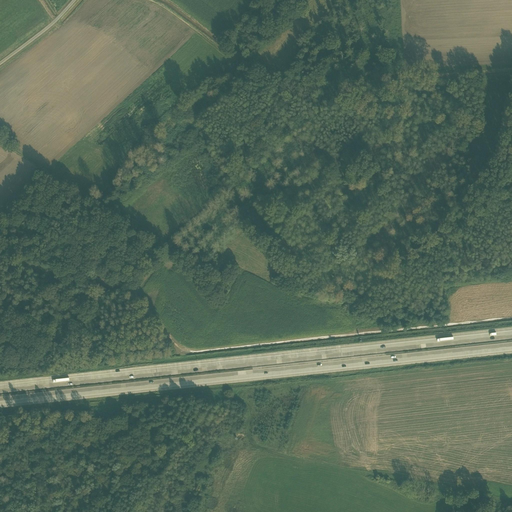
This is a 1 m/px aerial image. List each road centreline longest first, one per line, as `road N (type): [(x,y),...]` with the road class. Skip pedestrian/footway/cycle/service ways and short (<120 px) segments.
road 1 (motorway): [(511,334),(0,390)]
road 2 (motorway): [(0,401),(511,346)]
road 3 (track): [(131,290),(184,354),(511,318)]
road 4 (track): [(0,439),(68,408),(207,394),(228,399)]
road 5 (track): [(0,143),(167,247)]
road 6 (track): [(511,499),(467,499),(369,473)]
road 7 (track): [(0,264),(131,290)]
